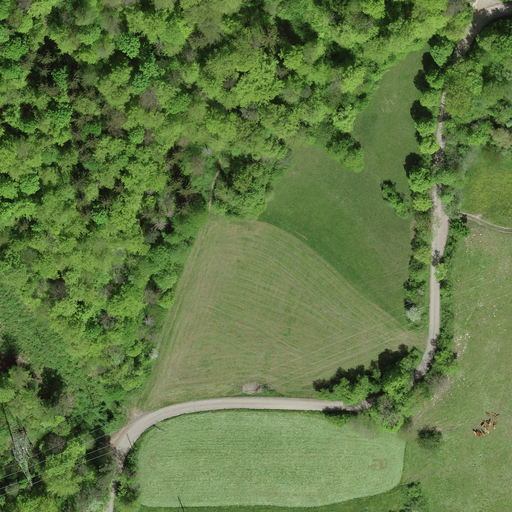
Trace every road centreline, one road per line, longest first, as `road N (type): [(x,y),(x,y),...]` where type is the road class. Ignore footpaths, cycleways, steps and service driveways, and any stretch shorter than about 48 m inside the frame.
road 1 (residential): [(477,22),(468,31),(434,174),(437,328),(422,364),(402,386),(373,399),(224,399),(152,413),(117,452),(106,511)]
road 2 (track): [(213,201),(134,425)]
road 3 (track): [(67,0),(0,117)]
